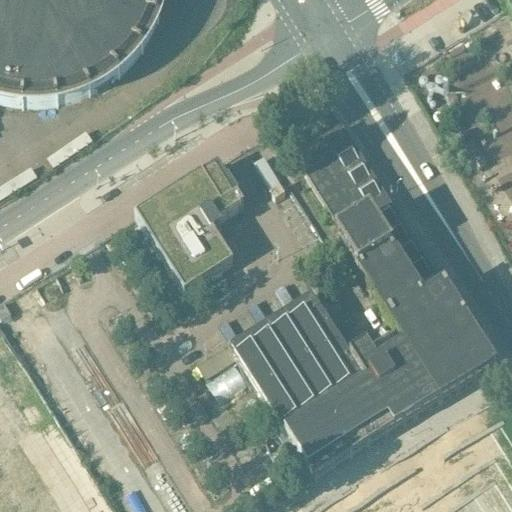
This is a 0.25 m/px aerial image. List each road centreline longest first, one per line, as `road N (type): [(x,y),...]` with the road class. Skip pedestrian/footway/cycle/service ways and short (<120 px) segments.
road 1 (unclassified): [(511,330),(326,41)]
road 2 (unclassified): [(36,208),(326,41)]
road 3 (unclassified): [(258,127),(57,244)]
